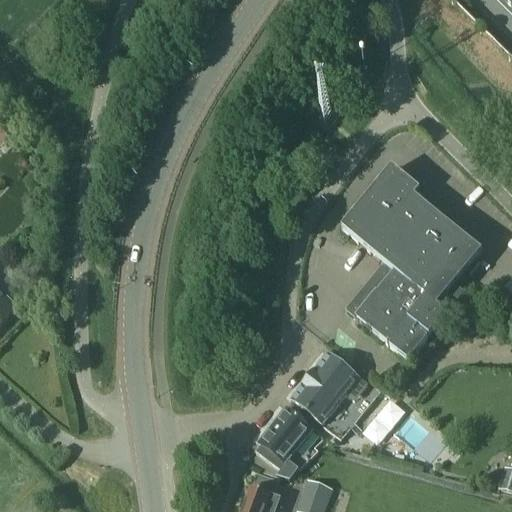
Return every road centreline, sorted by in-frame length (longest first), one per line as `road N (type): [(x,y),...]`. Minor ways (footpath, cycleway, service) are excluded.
road 1 (unclassified): [(142,423),(249,415),(272,394),(291,264),(313,209),(401,93)]
road 2 (unclassified): [(142,423),(87,393),(80,362),(87,173),(128,0)]
road 3 (unclassified): [(142,423),(133,346),(147,213),(204,79),(258,0)]
road 4 (unclassified): [(511,205),(401,93)]
